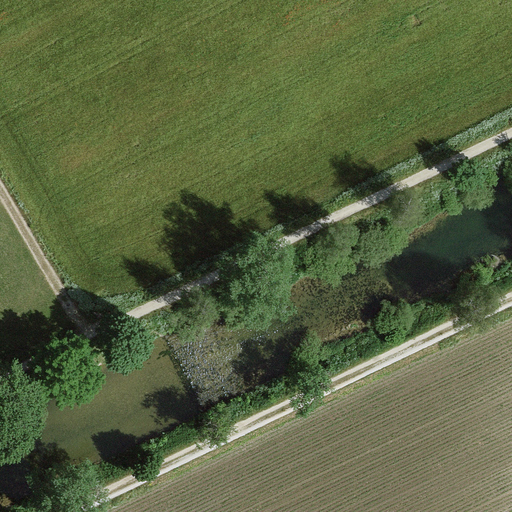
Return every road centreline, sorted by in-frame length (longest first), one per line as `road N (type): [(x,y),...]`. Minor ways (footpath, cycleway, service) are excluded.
road 1 (track): [(511,132),(0,376)]
road 2 (track): [(74,511),(511,300)]
road 3 (track): [(0,187),(86,335)]
